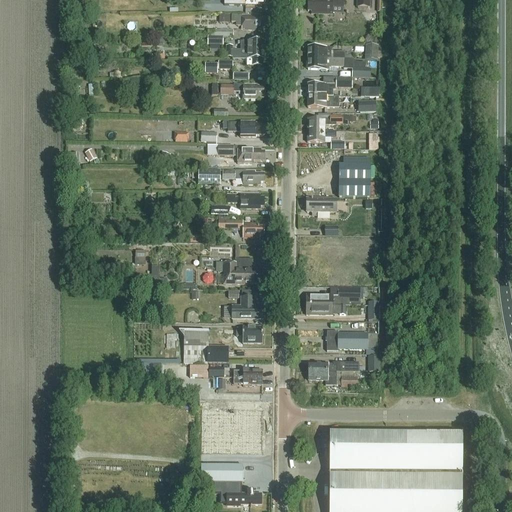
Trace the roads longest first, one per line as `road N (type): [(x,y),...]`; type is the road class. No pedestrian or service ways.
road 1 (residential): [(285,415),(289,0)]
road 2 (trunk): [(499,0),(502,281),(511,329)]
road 3 (unclassified): [(285,415),(474,414),(496,429),(501,447),(499,511)]
